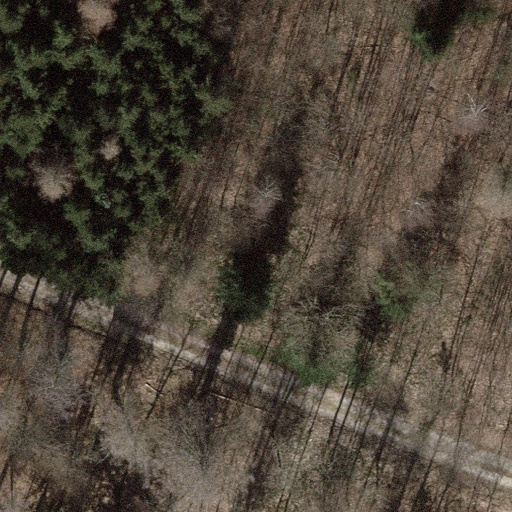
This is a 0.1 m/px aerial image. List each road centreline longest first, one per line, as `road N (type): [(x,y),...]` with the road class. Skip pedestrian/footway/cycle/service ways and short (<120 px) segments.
road 1 (track): [(511,466),(0,270)]
road 2 (motorway): [(0,217),(511,69)]
road 3 (motorway): [(300,511),(511,454)]
